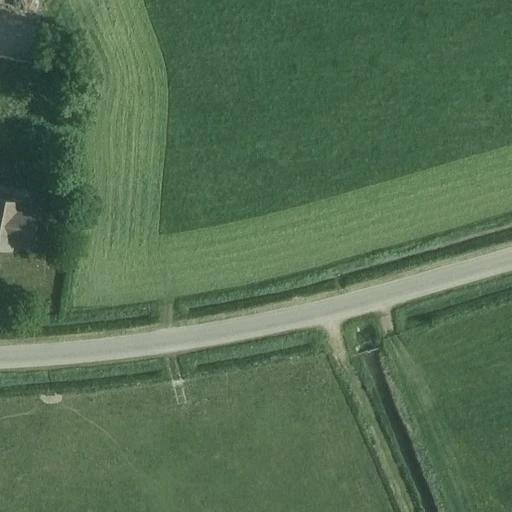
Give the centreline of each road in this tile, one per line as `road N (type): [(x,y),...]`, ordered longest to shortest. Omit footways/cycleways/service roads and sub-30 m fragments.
road 1 (tertiary): [(0,355),(322,310),(511,254)]
road 2 (track): [(322,310),(408,511)]
